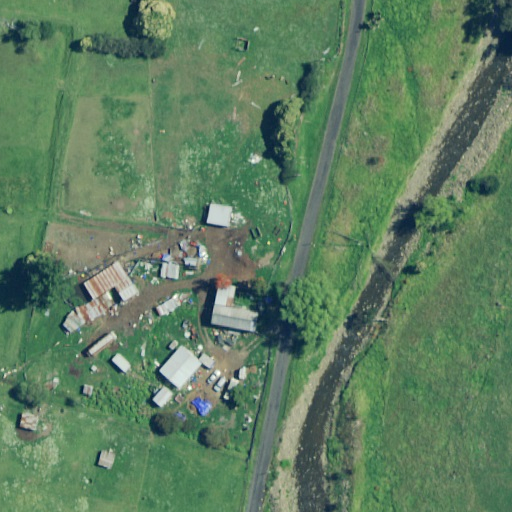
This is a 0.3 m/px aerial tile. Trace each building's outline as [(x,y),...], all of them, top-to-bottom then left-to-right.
[(231,207),(208,204),(205,223),(228,226),(231,207)] [(185,253),(187,241),(177,240),(175,252),(185,253)] [(249,244),(240,243),(238,256),(247,257),(249,244)] [(168,247),(160,246),(158,262),(166,263),(168,247)] [(137,292),(117,261),(82,284),(93,299),(113,286),(123,301),(137,292)] [(178,265),(149,263),(148,270),(160,271),(160,277),(177,278),(178,265)] [(236,286),(218,282),(211,323),(255,331),(259,311),(241,308),(243,298),(234,296),(236,286)] [(188,298),(183,289),(170,295),(174,304),(188,298)] [(117,337),(111,331),(87,350),(93,357),(117,337)] [(201,362),(173,338),(167,346),(174,352),(159,371),(179,388),(201,362)] [(130,365),(116,352),(110,359),(124,372),(130,365)] [(61,381),(61,371),(47,371),(47,381),(61,381)] [(172,394),(163,386),(151,399),(161,407),(172,394)] [(38,414),(21,410),(18,427),(35,430),(38,414)] [(114,455),(100,450),(96,464),(109,468),(114,455)]
